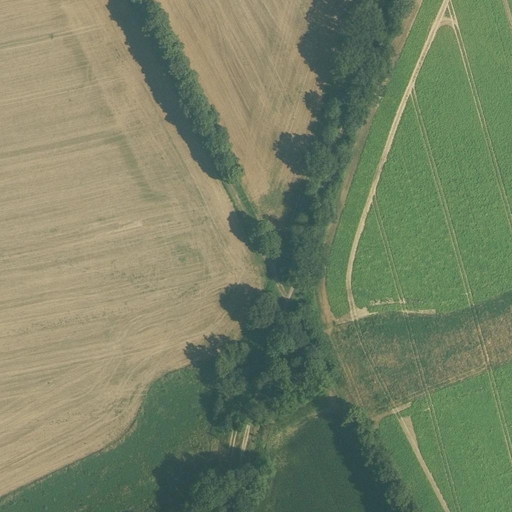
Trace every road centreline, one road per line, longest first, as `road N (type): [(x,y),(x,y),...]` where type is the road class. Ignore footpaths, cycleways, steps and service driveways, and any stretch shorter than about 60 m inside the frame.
road 1 (track): [(398,511),(351,406),(135,0)]
road 2 (track): [(366,0),(279,279)]
road 3 (track): [(209,511),(246,350),(291,298)]
